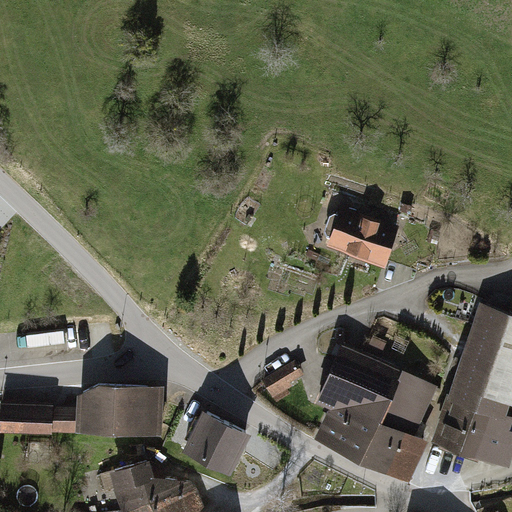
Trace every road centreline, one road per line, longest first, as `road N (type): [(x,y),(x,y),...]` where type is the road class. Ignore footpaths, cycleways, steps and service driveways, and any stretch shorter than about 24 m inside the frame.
road 1 (residential): [(404,493),(305,445),(159,352)]
road 2 (residential): [(159,352),(0,181)]
road 3 (residential): [(159,352),(133,366),(0,379)]
